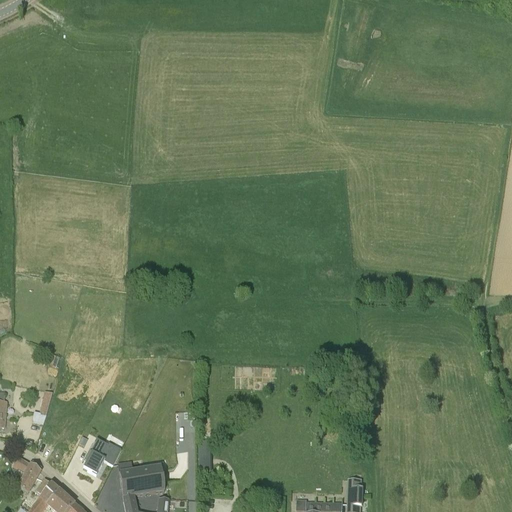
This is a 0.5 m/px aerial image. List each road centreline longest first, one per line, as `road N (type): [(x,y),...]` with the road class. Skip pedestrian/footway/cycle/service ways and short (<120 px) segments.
road 1 (track): [(483,302),(234,299),(191,330),(180,361)]
road 2 (track): [(511,430),(483,302)]
